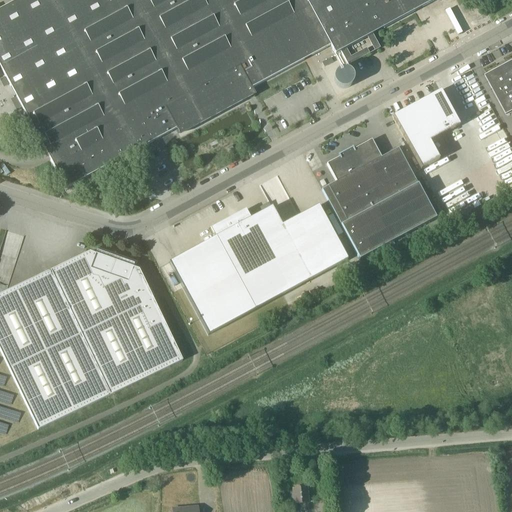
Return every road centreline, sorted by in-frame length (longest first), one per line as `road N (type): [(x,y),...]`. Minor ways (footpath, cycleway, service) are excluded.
road 1 (unclassified): [(511,25),(146,223),(107,227),(0,193)]
road 2 (tertiary): [(52,511),(180,462),(511,434)]
